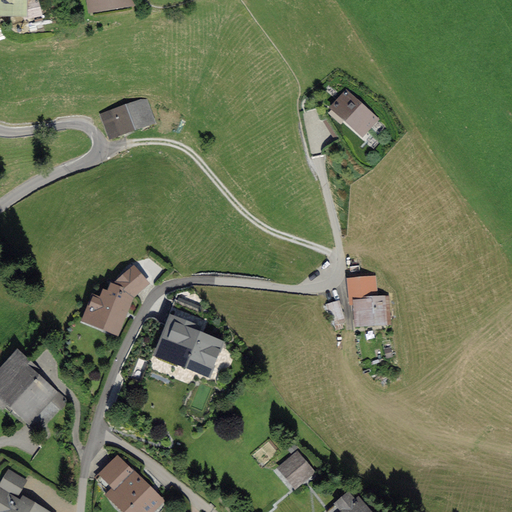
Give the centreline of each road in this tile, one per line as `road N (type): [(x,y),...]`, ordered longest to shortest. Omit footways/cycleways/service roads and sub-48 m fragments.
road 1 (residential): [(80,511),(87,459),(124,344),(156,294),(193,281),(293,291),(333,284),(341,261),(317,162)]
road 2 (track): [(341,261),(244,215),(167,148),(149,143),(92,159)]
road 3 (residential): [(0,209),(92,159),(98,140),(79,125),(0,130)]
